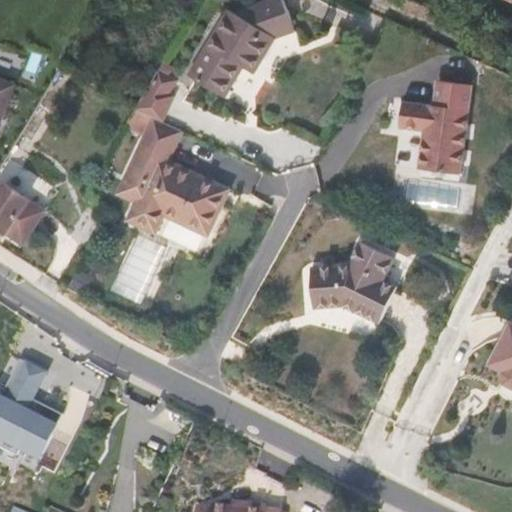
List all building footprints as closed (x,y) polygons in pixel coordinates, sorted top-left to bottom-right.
[(285,0),(238,16),(217,51),(210,47),(191,78),(226,100),(246,70),(257,77),(278,41),(297,34),(285,0)] [(238,16),(232,12),(210,47),(217,51),(238,16)] [(157,72),(150,85),(170,95),(176,81),(157,72)] [(0,144),(9,119),(4,117),(16,85),(0,78),(0,144)] [(462,172),(473,84),(438,80),(435,104),(404,100),(401,125),(427,129),(422,167),(462,172)] [(154,118),(163,123),(175,97),(170,95),(150,85),(135,110),(154,118)] [(146,136),(154,118),(135,110),(130,123),(127,127),(146,136)] [(131,167),(149,175),(136,204),(127,222),(156,236),(165,217),(209,237),(231,190),(196,174),(193,178),(178,170),(180,166),(170,161),(183,132),(163,123),(154,118),(146,136),(131,167)] [(180,166),(178,170),(193,178),(196,174),(180,166)] [(149,175),(131,167),(118,195),(136,204),(149,175)] [(48,209),(6,182),(0,191),(0,226),(26,242),(48,209)] [(354,268),(316,270),(317,311),(349,308),(386,324),(403,288),(389,282),(399,259),(365,243),(354,268)] [(511,332),(495,366),(508,372),(510,384),(511,385),(511,332)] [(48,379),(12,362),(0,390),(0,432),(21,441),(48,379)]
